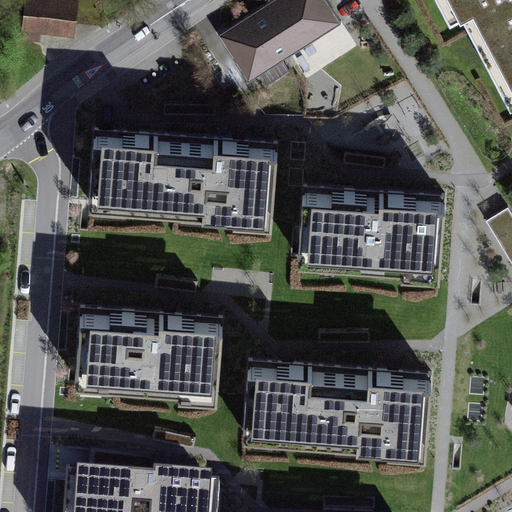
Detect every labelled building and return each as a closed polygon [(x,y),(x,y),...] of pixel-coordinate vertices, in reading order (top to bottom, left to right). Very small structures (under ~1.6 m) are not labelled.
[(27,0),(24,26),(71,31),(73,16),(100,19),(101,0),(27,0)] [(324,0),(276,0),(222,34),(249,78),(339,23),(324,0)] [(437,0),(448,20),(463,12),(485,0),(437,0)] [(511,0),(485,0),(463,12),(510,100),(511,99),(511,0)] [(132,132),(97,129),(91,195),(272,211),(278,145),(245,142),(132,132)] [(446,197),(305,186),(299,251),(441,262),(446,197)] [(489,214),(511,257),(511,207),(509,203),(489,214)] [(224,317),(84,307),(79,374),(219,385),(224,317)] [(284,363),(249,360),(244,427),(427,441),(432,374),(397,371),(284,363)] [(219,511),(221,496),(70,484),(67,511),(219,511)]
